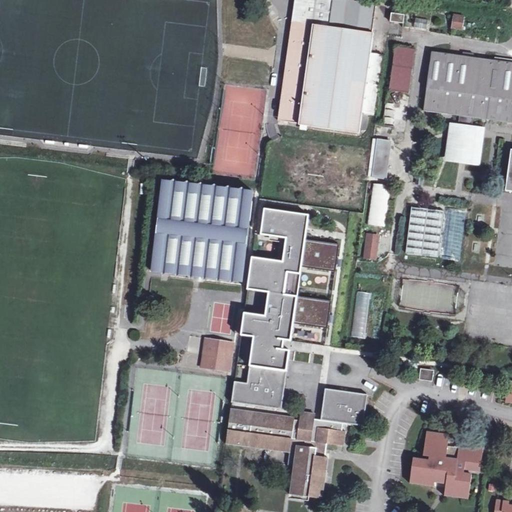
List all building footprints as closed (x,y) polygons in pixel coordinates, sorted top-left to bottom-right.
[(287,98),(281,97),(278,120),(300,123),(300,125),(360,134),(362,114),(374,116),(383,55),(371,54),(374,34),(373,34),(377,4),(348,0),(296,0),(295,5),(298,5),(298,10),(295,10),(293,22),(298,23),(296,34),(291,33),(289,49),(294,49),(292,63),(286,63),(283,87),(288,88),(287,98)] [(393,14),(392,21),(403,23),(404,16),(393,14)] [(453,27),(463,29),(465,18),(455,16),(453,27)] [(414,30),(428,29),(427,18),(413,19),(414,30)] [(414,50),(397,47),(391,91),(408,93),(414,50)] [(478,137),(480,128),(472,127),(474,118),(511,122),(511,63),(433,52),(424,110),(461,116),(459,125),(459,130),(452,129),(448,157),(462,159),(480,161),(483,137),(478,137)] [(369,176),(374,177),(379,141),(374,140),(373,149),(369,176)] [(379,141),(374,177),(386,179),(391,142),(379,141)] [(255,193),(164,180),(151,270),(197,276),(242,282),(255,193)] [(366,224),(384,227),(390,186),(373,183),(366,224)] [(445,211),(413,207),(407,253),(439,257),(445,211)] [(336,272),(340,246),(306,240),(308,233),(310,216),(267,209),(263,234),(288,238),(285,262),(253,258),(248,290),(291,296),(295,266),(303,267),(336,272)] [(379,236),(369,235),(366,257),(376,259),(379,236)] [(298,297),(303,267),(295,266),(291,296),(298,297)] [(352,337),(366,338),(369,293),(355,292),(352,337)] [(201,368),(208,368),(212,340),(206,339),(201,368)] [(212,340),(208,368),(224,371),(226,359),(232,360),(234,343),(212,340)] [(240,364),(248,364),(249,349),(241,348),(240,364)] [(419,370),(422,370),(434,372),(435,362),(421,360),(419,370)] [(282,410),(288,372),(251,366),(248,384),(236,382),(233,403),(282,410)] [(434,372),(422,370),(420,380),(432,382),(434,372)] [(348,426),(354,384),(326,380),(320,421),(318,421),(315,421),(316,415),(301,413),(300,423),(295,423),(295,419),(235,411),(236,406),(232,405),(226,444),(290,452),(288,466),(294,467),(291,496),(305,498),(305,494),(310,495),(310,498),(322,500),(328,458),(326,458),(321,457),(323,444),(327,445),(343,447),(346,432),(342,432),(343,425),(348,426)] [(360,384),(354,384),(348,426),(355,426),(360,384)] [(472,475),(464,474),(465,470),(480,472),(484,449),(460,446),(459,450),(448,448),(450,437),(428,434),(424,457),(429,458),(429,461),(414,459),(410,483),(435,487),(435,484),(446,485),(445,496),(468,499),(472,475)] [(495,511),(511,511),(511,506),(509,507),(510,503),(497,501),(495,511)]
